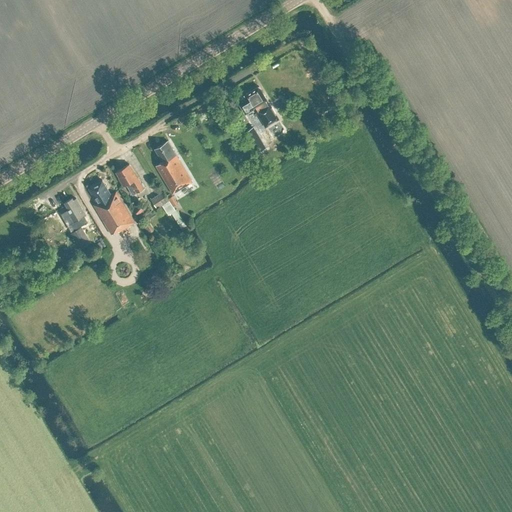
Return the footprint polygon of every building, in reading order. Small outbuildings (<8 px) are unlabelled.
[(255,105),(257,109),(256,110),(266,127),(279,119),(270,103),(268,104),(265,100),(267,99),(259,86),(244,94),(252,107),(255,105)] [(253,126),(244,132),(256,152),(266,147),(253,126)] [(186,183),(192,179),(168,140),(155,148),(163,161),(156,165),(173,193),(187,184),(186,183)] [(136,192),(143,188),(137,177),(129,163),(116,171),(119,177),(123,186),(126,184),(129,190),(134,187),(136,192)] [(219,165),(212,169),(217,177),(224,173),(219,165)] [(119,231),(135,221),(117,190),(111,194),(102,179),(89,187),(98,202),(94,204),(112,233),(119,229),(119,231)] [(169,200),(163,190),(152,198),(158,207),(169,200)] [(73,221),(86,214),(76,198),(74,199),(72,197),(65,202),(69,209),(66,210),(73,221)] [(154,229),(147,219),(142,223),(149,232),(154,229)] [(92,243),(82,227),(74,232),(78,238),(76,239),(82,249),(92,243)] [(151,289),(170,278),(164,266),(144,277),(151,289)]
